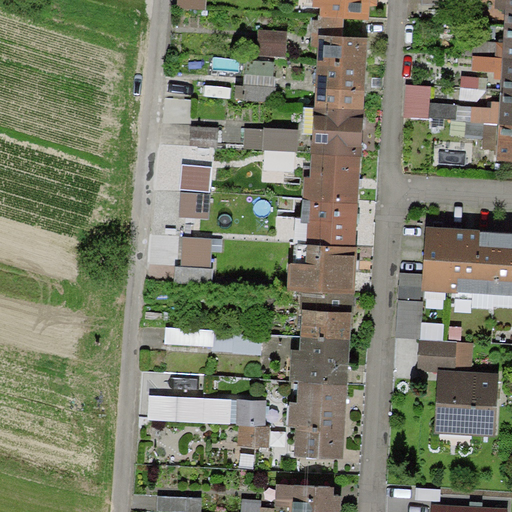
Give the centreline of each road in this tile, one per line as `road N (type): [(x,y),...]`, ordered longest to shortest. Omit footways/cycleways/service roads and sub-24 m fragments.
road 1 (unclassified): [(160,0),(119,511)]
road 2 (residential): [(388,191),(367,511)]
road 3 (residential): [(397,0),(388,191)]
road 4 (residential): [(511,196),(388,191)]
